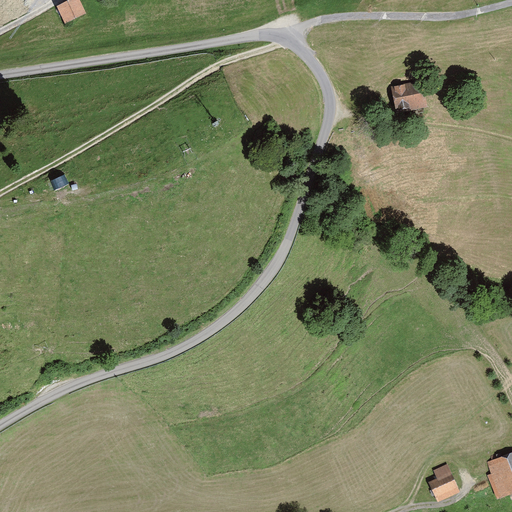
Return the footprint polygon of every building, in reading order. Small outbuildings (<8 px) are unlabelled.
[(78,0),(72,0),(57,8),(65,25),(86,14),(78,0)] [(395,111),(427,106),(423,83),(391,89),(395,111)] [(57,338),(45,340),(46,348),(58,347),(57,338)] [(495,493),(511,488),(511,454),(487,461),(495,493)] [(438,501),(460,491),(447,464),(433,470),(437,479),(429,483),(438,501)]
